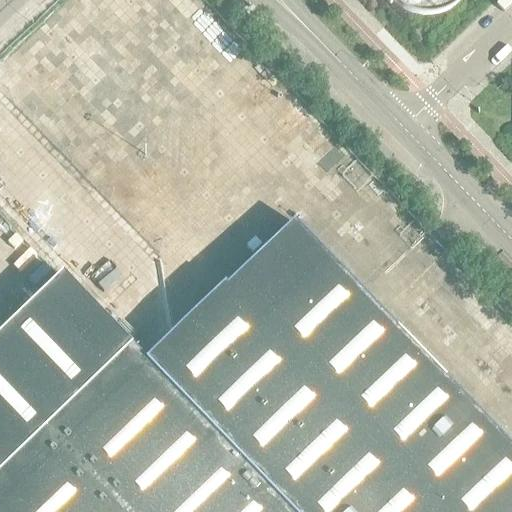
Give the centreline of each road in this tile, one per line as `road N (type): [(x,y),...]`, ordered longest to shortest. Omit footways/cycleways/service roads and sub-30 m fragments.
road 1 (tertiary): [(396,121),(277,0)]
road 2 (tertiary): [(511,241),(396,121)]
road 3 (residential): [(396,121),(511,18)]
